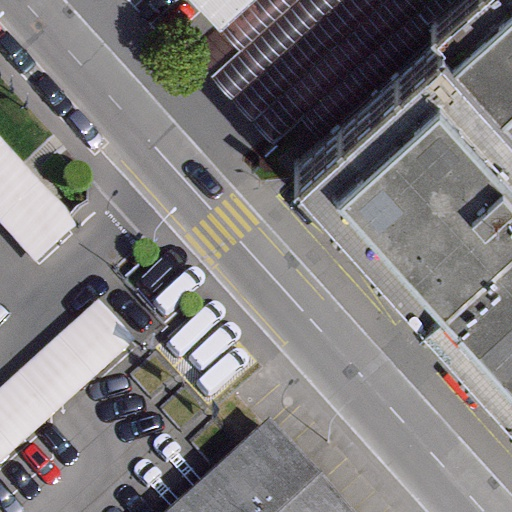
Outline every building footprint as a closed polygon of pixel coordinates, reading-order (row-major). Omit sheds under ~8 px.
[(245,0),(225,19),(238,34),(205,64),(235,99),(265,132),(295,106),(324,139),(443,30),(433,21),(456,0),(245,0)] [(208,0),(225,19),(245,0),(208,0)] [(324,139),(298,162),(438,318),(511,400),(511,0),(456,0),(433,21),(443,30),(324,139)] [(0,207),(45,258),(84,223),(0,129),(0,207)] [(0,469),(145,338),(108,297),(0,394),(0,469)] [(340,511),(273,435),(187,511),(340,511)]
